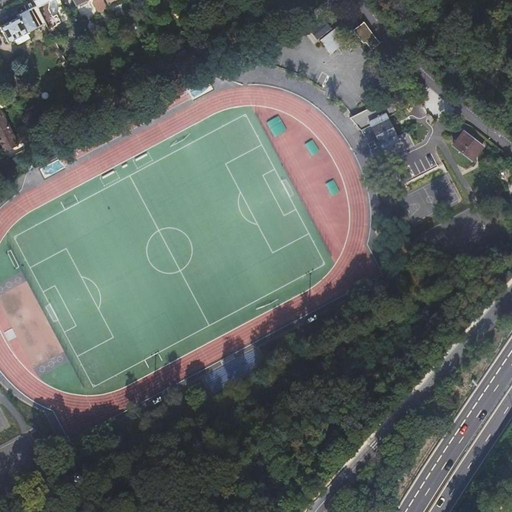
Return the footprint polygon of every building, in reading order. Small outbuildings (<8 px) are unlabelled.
[(0,28),(7,42),(44,22),(32,0),(23,5),(25,10),(16,15),(17,17),(0,26),(0,28)] [(61,3),(59,0),(32,0),(44,22),(50,33),(58,29),(57,27),(62,25),(57,15),(52,18),(48,10),(50,2),(52,0),(55,0),(58,4),(61,3)] [(58,4),(55,0),(52,0),(50,2),(48,10),(52,18),(57,15),(58,4)] [(102,0),(72,0),(76,6),(86,0),(93,0),(94,1),(92,2),(97,10),(106,6),(102,0)] [(323,20),(310,30),(317,38),(330,28),(323,20)] [(363,21),(352,29),(362,42),(365,42),(370,48),(371,49),(379,42),(363,21)] [(337,27),(320,40),(330,53),(347,39),(337,27)] [(370,48),(365,42),(360,46),(365,52),(370,48)] [(176,70),(199,58),(195,50),(186,54),(184,50),(175,55),(177,59),(172,61),(176,70)] [(23,138),(28,148),(37,143),(8,89),(4,91),(2,92),(6,97),(2,100),(21,134),(15,137),(3,114),(5,113),(3,110),(1,111),(0,110),(0,109),(0,142),(6,153),(19,146),(17,141),(23,138)] [(390,97),(349,117),(360,130),(370,125),(380,144),(370,149),(373,165),(414,145),(407,131),(396,136),(386,117),(397,111),(390,97)] [(463,131),(453,144),(472,159),(483,146),(463,131)]
